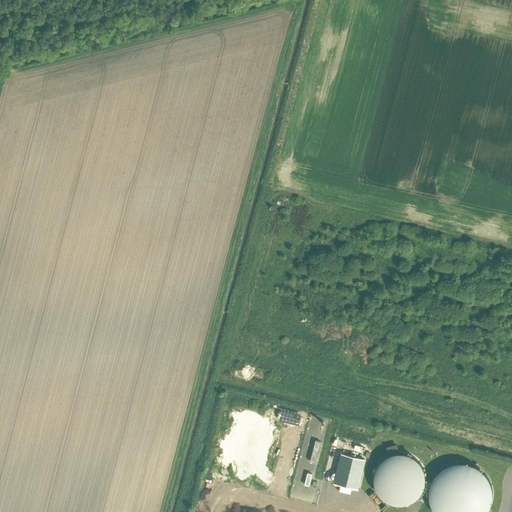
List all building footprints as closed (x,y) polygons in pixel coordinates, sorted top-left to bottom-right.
[(314,439),(309,459),(317,462),(322,441),(314,439)] [(421,485),(424,478),(424,469),(421,462),(417,455),(410,450),(402,448),(394,448),(386,452),(380,457),(376,464),(374,472),(375,480),(379,488),(385,493),(392,497),(401,498),(409,496),(416,492),(421,485)] [(351,486),(358,488),(364,457),(338,452),(332,482),(340,484),(339,490),(350,492),(351,486)] [(481,511),(487,504),(491,493),(490,483),(486,473),(479,465),(470,460),(459,458),(449,460),(439,465),(433,474),(429,483),(429,494),(432,503),(437,511),(438,511),(481,511)] [(310,484),(312,473),(307,472),(304,483),(310,484)]
